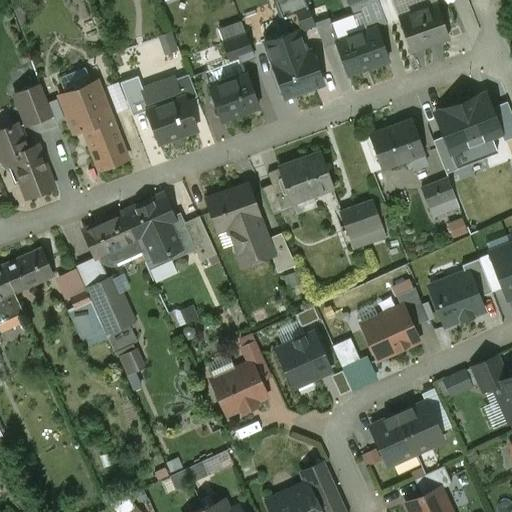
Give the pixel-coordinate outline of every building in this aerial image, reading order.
[(304,0),(275,0),(274,0),(288,34),(314,24),(304,0)] [(435,5),(398,18),(410,51),(447,38),(435,5)] [(376,28),(334,42),(346,74),(387,59),(376,28)] [(170,32),(158,36),(164,54),(176,50),(170,32)] [(245,35),(222,43),(228,60),(237,56),(239,61),(253,56),(245,35)] [(272,64),(272,65),(305,53),(299,37),(285,42),(282,35),(264,41),(273,64),(272,64)] [(305,53),(272,65),(284,97),(322,83),(310,51),(305,53)] [(91,74),(70,82),(76,98),(109,85),(101,66),(89,71),(91,74)] [(187,74),(173,79),(180,98),(184,97),(185,100),(196,97),(187,74)] [(246,74),(208,88),(220,120),(257,106),(246,74)] [(148,110),(146,110),(158,142),(195,129),(185,100),(184,97),(180,98),(173,79),(173,78),(141,89),(148,110)] [(40,83),(13,93),(26,125),(52,115),(40,83)] [(477,95),(435,110),(447,142),(488,127),(477,95)] [(125,157),(110,117),(83,128),(98,168),(125,157)] [(411,120),(369,135),(381,168),(409,158),(422,153),(423,153),(411,120)] [(16,124),(0,129),(0,153),(3,161),(10,158),(25,198),(53,187),(37,145),(26,150),(16,124)] [(319,153),(278,168),(286,191),(290,202),(332,187),(319,153)] [(422,153),(409,158),(413,169),(425,164),(422,153)] [(286,191),(278,168),(266,173),(275,195),(286,191)] [(454,196),(468,191),(470,190),(462,172),(447,178),(454,196)] [(447,178),(420,188),(428,207),(454,196),(447,178)] [(247,184),(205,199),(217,231),(227,227),(240,265),(259,258),(258,254),(268,250),(266,238),(258,216),(259,216),(247,184)] [(454,196),(458,207),(462,218),(477,212),(468,191),(454,196)] [(162,194),(123,211),(136,240),(135,240),(148,269),(194,249),(191,243),(192,242),(183,223),(180,215),(173,219),(162,194)] [(458,207),(454,196),(428,207),(432,217),(458,207)] [(371,201),(339,213),(347,235),(358,231),(379,224),(380,223),(371,201)] [(123,211),(82,230),(95,258),(135,240),(136,240),(123,211)] [(191,243),(194,249),(199,261),(215,253),(198,216),(183,223),(192,242),(191,243)] [(379,224),(358,231),(362,244),(384,236),(379,224)] [(280,233),(266,238),(268,250),(277,272),(295,265),(280,233)] [(41,248),(2,266),(14,292),(53,275),(41,248)] [(465,273),(468,272),(478,298),(492,292),(479,259),(462,266),(465,273)] [(2,265),(0,265),(0,322),(23,312),(14,292),(2,266),(2,265)] [(465,273),(430,287),(445,326),(461,319),(461,321),(473,316),(473,315),(483,311),(478,298),(468,272),(465,273)] [(108,279),(85,289),(85,290),(91,302),(105,333),(133,320),(123,298),(118,300),(108,279)] [(426,321),(413,288),(396,296),(401,307),(402,306),(412,327),(426,321)] [(74,309),(91,302),(85,290),(69,297),(74,309)] [(314,306),(295,314),(301,327),(319,319),(314,306)] [(401,307),(362,325),(378,359),(418,341),(412,327),(402,306),(401,307)] [(313,333),(278,349),(294,387),(330,371),(313,333)] [(240,348),(244,357),(248,358),(260,353),(251,334),(239,340),(242,347),(240,348)] [(244,357),(247,363),(249,362),(258,380),(269,375),(260,353),(248,358),(244,357)] [(345,364),(355,388),(381,378),(371,354),(345,364)] [(496,355),(471,367),(481,390),(492,386),(491,384),(506,378),(496,355)] [(217,377),(212,379),(227,414),(241,407),(243,410),(255,405),(253,402),(265,397),(258,380),(249,362),(247,363),(231,371),(228,370),(218,374),(217,377)] [(334,374),(344,392),(354,387),(343,368),(334,374)] [(463,370),(443,379),(450,395),(470,385),(463,370)] [(511,375),(506,378),(491,384),(492,386),(508,421),(511,418),(511,375)] [(424,401),(397,414),(415,452),(442,440),(424,401)] [(397,414),(370,426),(387,464),(414,452),(397,414)] [(320,488),(310,495),(318,511),(347,511),(325,459),(310,466),(320,488)] [(170,490),(210,475),(204,460),(165,476),(170,490)] [(443,465),(413,479),(421,496),(439,487),(439,488),(451,483),(443,465)] [(305,484),(268,501),(272,511),(318,511),(310,495),(305,484)] [(421,496),(404,503),(408,511),(450,511),(439,488),(439,487),(421,496)] [(241,511),(239,506),(225,511),(216,511),(213,502),(202,507),(204,511),(241,511)]
